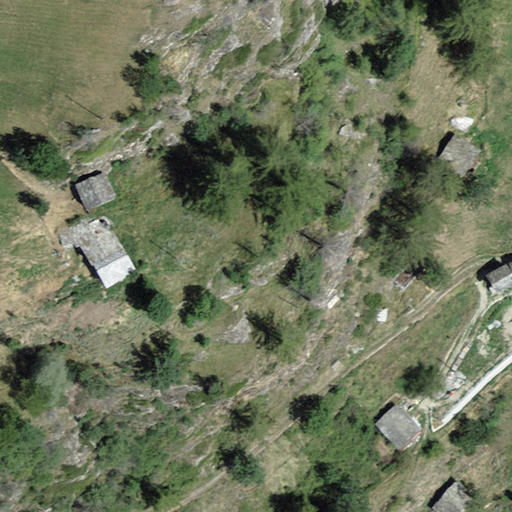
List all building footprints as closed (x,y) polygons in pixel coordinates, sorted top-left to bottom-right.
[(479,152),(455,135),(438,160),(463,177),(479,152)] [(115,199),(104,174),(74,186),(86,212),(115,199)] [(134,273),(103,214),(71,223),(54,231),(62,246),(72,241),(75,247),(80,245),(104,289),(134,273)] [(511,284),(511,278),(504,266),(486,277),(496,295),(511,284)] [(417,430),(394,406),(374,424),(398,449),(417,430)] [(461,511),(474,499),(456,482),(432,508),(436,511),(461,511)]
